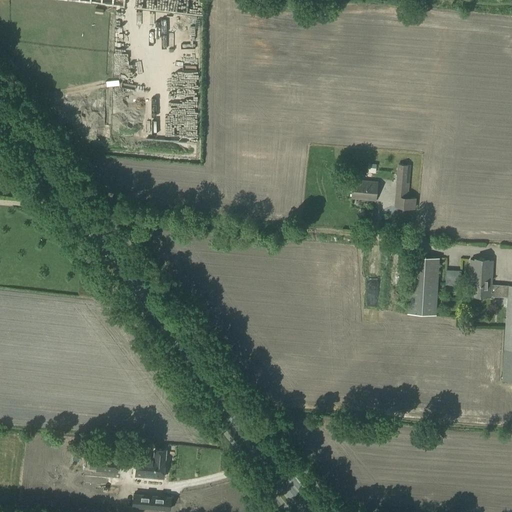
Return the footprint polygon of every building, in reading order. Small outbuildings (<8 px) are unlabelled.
[(114,0),(114,12),(126,13),(126,2),(126,0),(114,0)] [(398,164),(394,207),(414,209),(415,198),(408,197),(410,165),(398,164)] [(353,179),(351,198),(375,201),(377,182),(353,179)] [(411,257),(407,313),(436,315),(439,259),(411,257)] [(467,283),(466,295),(507,297),(503,381),(511,381),(511,285),(508,285),(508,286),(492,285),(493,260),(469,259),(468,283),(467,283)] [(447,270),(446,285),(459,285),(459,270),(447,270)] [(137,456),(135,477),(163,479),(165,459),(164,459),(165,450),(154,449),(153,457),(137,456)] [(79,452),(78,468),(117,472),(118,456),(79,452)] [(169,511),(170,499),(133,495),(132,507),(169,511)]
